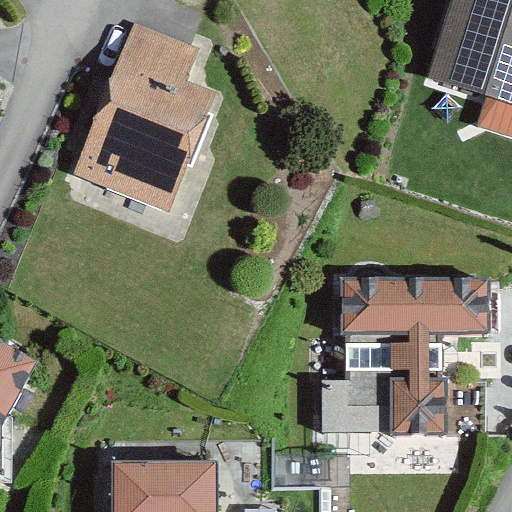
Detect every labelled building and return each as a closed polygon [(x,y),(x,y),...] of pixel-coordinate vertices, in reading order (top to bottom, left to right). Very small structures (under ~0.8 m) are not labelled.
[(511,0),(452,0),(428,85),(511,109),(511,0)] [(194,57),(134,33),(75,182),(167,218),(212,103),(181,90),(194,57)] [(336,285),(335,345),(405,346),(405,353),(340,352),(340,383),(405,384),(405,391),(317,390),(316,440),(385,441),(385,447),(440,448),(441,392),(426,392),(426,384),(439,384),(439,354),(427,354),(428,345),(487,345),(487,287),(336,285)] [(0,425),(30,369),(0,353),(0,425)] [(213,511),(214,473),(109,473),(108,511),(213,511)]
